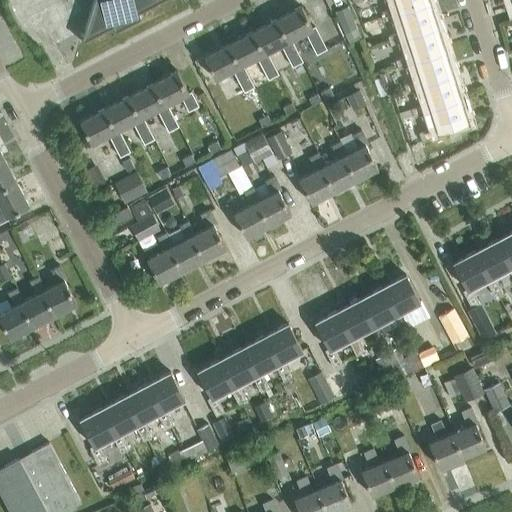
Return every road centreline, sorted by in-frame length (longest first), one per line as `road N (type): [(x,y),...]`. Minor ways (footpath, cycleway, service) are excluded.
road 1 (residential): [(137,342),(511,143)]
road 2 (residential): [(18,118),(244,0)]
road 3 (residential): [(137,342),(18,118)]
road 4 (residential): [(0,415),(137,342)]
road 5 (residential): [(511,115),(473,0)]
